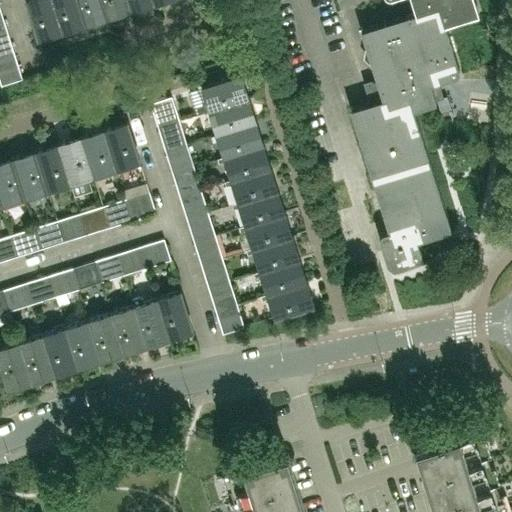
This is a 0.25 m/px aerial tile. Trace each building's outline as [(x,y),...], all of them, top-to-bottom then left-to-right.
[(63,31),(52,0),(27,0),(40,38),(56,33),(57,37),(64,35),(62,31),(63,31)] [(86,23),(78,0),(52,0),(63,31),(80,25),(81,29),(86,28),(85,24),(86,23)] [(108,16),(103,0),(78,0),(86,23),(102,18),(104,22),(109,21),(108,16)] [(131,9),(128,0),(103,0),(108,16),(126,11),(127,15),(132,13),(131,9)] [(154,2),(153,0),(128,0),(131,9),(148,4),(149,8),(155,6),(153,2),(154,2)] [(451,227),(413,106),(443,97),(438,79),(458,73),(459,72),(459,71),(459,68),(445,23),(479,12),(474,0),(412,0),(415,10),(361,28),(377,81),(370,84),(375,99),(350,107),(380,200),(389,229),(382,231),(381,231),(379,234),(379,237),(387,261),(388,262),(389,264),(391,264),(394,264),(418,256),(419,255),(420,254),(420,253),(421,252),(421,251),(421,249),(417,238),(451,227)] [(0,33),(8,31),(1,8),(0,8),(0,33)] [(0,59),(16,54),(8,31),(0,33),(0,59)] [(23,77),(16,54),(0,59),(0,79),(2,84),(23,77)] [(249,97),(242,74),(196,89),(197,93),(204,91),(207,100),(206,100),(209,109),(209,110),(249,97)] [(179,119),(171,96),(151,103),(158,126),(179,119)] [(257,120),(249,97),(209,110),(209,109),(203,111),(205,116),(211,114),(214,123),(213,123),(216,132),(216,133),(257,120)] [(186,142),(179,119),(158,126),(165,149),(186,142)] [(139,160),(127,120),(103,128),(116,167),(129,163),(139,160)] [(264,143),(257,120),(216,133),(216,132),(210,134),(212,138),(218,136),(221,146),(220,146),(223,155),(224,156),(264,143)] [(116,167),(103,128),(80,135),(93,175),(95,180),(100,178),(98,172),(106,170),(106,171),(116,167)] [(93,175),(80,135),(57,142),(70,182),(72,187),(77,186),(75,180),(83,177),(83,178),(93,175)] [(60,185),(70,182),(57,142),(34,149),(47,189),(60,184),(60,185)] [(193,165),(186,142),(165,149),(172,172),(193,165)] [(271,166),(264,143),(224,156),(223,155),(218,157),(219,161),(225,159),(228,169),(230,177),(231,179),(271,166)] [(47,189),(34,149),(11,156),(24,196),(37,192),(47,189)] [(24,196),(11,156),(0,159),(0,199),(1,203),(3,209),(9,207),(7,201),(15,199),(24,196)] [(200,188),(193,165),(172,172),(179,195),(200,188)] [(278,189),(271,166),(231,179),(230,177),(225,179),(226,184),(233,182),(235,191),(237,200),(238,201),(278,189)] [(207,211),(200,188),(179,195),(187,218),(207,211)] [(286,212),(278,189),(238,201),(237,200),(232,202),(233,207),(240,205),(243,215),(242,215),(245,224),(245,225),(286,212)] [(155,212),(149,190),(126,198),(132,219),(155,212)] [(132,219),(126,198),(103,205),(109,226),(132,219)] [(109,226),(103,205),(80,212),(86,233),(109,226)] [(215,234),(207,211),(187,218),(194,241),(215,234)] [(86,233),(80,212),(57,219),(63,240),(86,233)] [(293,235),(286,212),(245,225),(245,224),(239,225),(240,230),(247,228),(250,238),(249,238),(252,247),(293,235)] [(63,240),(57,219),(34,227),(40,248),(63,240)] [(40,248),(34,227),(10,234),(17,255),(40,248)] [(0,260),(17,255),(10,234),(0,237),(0,260)] [(222,257),(215,234),(194,241),(201,264),(222,257)] [(300,258),(293,235),(252,247),(246,248),(248,253),(254,251),(257,261),(259,269),(259,270),(300,258)] [(170,259),(163,238),(140,245),(147,266),(170,259)] [(147,266),(140,245),(117,253),(124,274),(147,266)] [(124,274),(117,253),(94,260),(101,281),(124,274)] [(229,280),(222,257),(201,264),(208,287),(229,280)] [(307,280),(300,258),(259,270),(259,269),(254,271),(255,276),(261,274),(264,284),(266,292),(267,293),(307,280)] [(101,281),(94,260),(71,267),(78,288),(101,281)] [(78,288),(71,267),(48,274),(55,295),(78,288)] [(55,295),(48,274),(25,282),(32,303),(55,295)] [(236,304),(229,280),(208,287),(215,310),(236,304)] [(315,304),(307,280),(267,293),(266,292),(261,294),(262,299),(268,297),(271,307),(274,317),(315,304)] [(32,303),(25,282),(2,289),(9,310),(32,303)] [(0,312),(9,310),(2,289),(0,289),(0,312)] [(192,329),(180,289),(156,297),(169,336),(185,331),(186,336),(192,334),(191,330),(192,329)] [(169,336),(156,297),(145,300),(145,298),(141,296),(139,296),(132,298),(134,304),(146,344),(162,339),(163,343),(169,341),(168,337),(169,336)] [(147,348),(145,344),(146,344),(134,304),(111,311),(123,351),(139,346),(141,350),(147,348)] [(243,327),(236,304),(215,310),(223,333),(243,327)] [(122,351),(123,351),(111,311),(88,318),(101,358),(116,353),(118,358),(123,356),(122,351)] [(94,365),(101,363),(99,359),(101,358),(88,318),(65,325),(77,366),(93,361),(94,365)] [(78,370),(77,366),(65,325),(42,333),(55,372),(70,367),(72,372),(78,370)] [(55,377),(54,373),(55,372),(42,333),(19,340),(32,380),(48,375),(49,379),(55,377)] [(32,380),(19,340),(0,345),(0,360),(8,387),(25,382),(26,386),(32,384),(31,380),(32,380)] [(423,447),(443,511),(504,511),(496,485),(487,457),(480,435),(478,429),(460,435),(423,447)] [(299,511),(281,455),(256,463),(250,465),(226,473),(235,502),(237,511),(299,511)]
